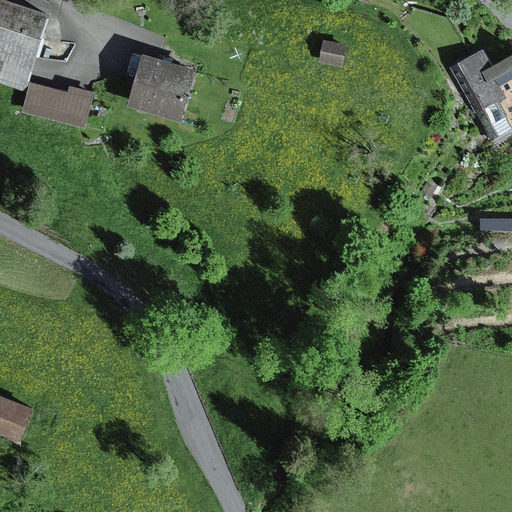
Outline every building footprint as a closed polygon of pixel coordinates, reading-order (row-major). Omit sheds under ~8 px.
[(58,7),(34,0),(0,0),(0,80),(30,91),(58,7)] [(350,42),(327,38),(323,61),(345,65),(350,42)] [(488,42),(450,65),(496,142),(511,132),(511,50),(498,58),(488,42)] [(203,64),(149,48),(147,54),(136,50),(129,71),(140,75),(132,101),(186,118),(203,64)] [(71,88),(35,78),(26,110),(87,127),(98,89),(73,82),(71,88)] [(38,404),(0,388),(0,432),(23,442),(38,404)]
